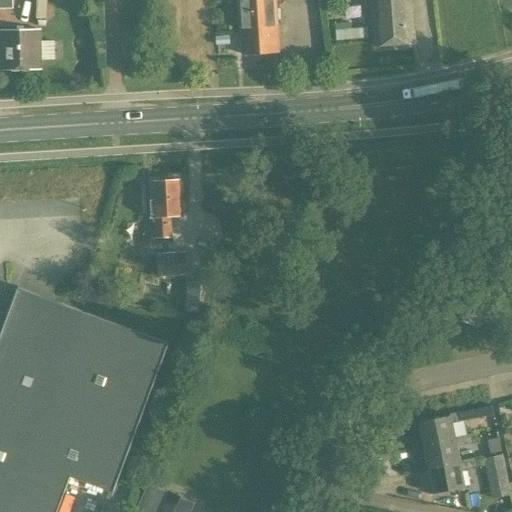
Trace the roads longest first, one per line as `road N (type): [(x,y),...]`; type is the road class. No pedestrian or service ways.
road 1 (primary): [(0,132),(351,108),(511,78)]
road 2 (residential): [(311,511),(381,392),(511,361)]
